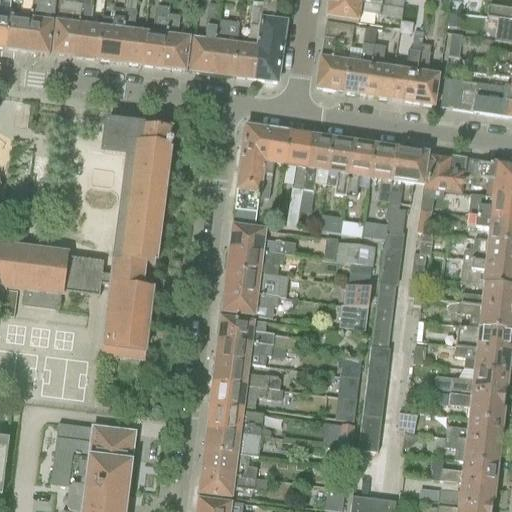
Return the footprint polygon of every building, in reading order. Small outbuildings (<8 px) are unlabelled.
[(0,0),(0,50),(4,51),(8,20),(0,18),(0,0)] [(4,51),(27,54),(33,1),(24,0),(21,0),(19,21),(8,20),(4,51)] [(82,0),(82,7),(92,8),(93,0),(82,0)] [(126,0),(125,13),(135,14),(136,0),(126,0)] [(260,29),(253,83),(276,86),(285,26),(272,24),(276,2),(264,0),(263,9),(260,29)] [(388,0),(387,8),(331,0),(328,0),(325,21),(357,26),(359,15),(401,21),(403,0),(388,0)] [(331,0),(387,8),(388,0),(331,0)] [(485,20),(497,22),(511,24),(511,0),(510,12),(487,9),(485,20)] [(33,1),(27,54),(48,57),(54,11),(43,9),(43,2),(33,1)] [(52,58),(75,61),(82,7),(59,4),(52,58)] [(75,61),(96,63),(100,32),(90,30),(92,8),(82,7),(75,61)] [(251,8),(249,28),(260,29),(263,9),(251,8)] [(144,37),(140,69),(161,71),(168,18),(168,11),(157,10),(154,39),(144,37)] [(96,63),(118,66),(125,13),(114,11),(113,22),(101,20),(100,32),(96,63)] [(207,12),(206,22),(207,23),(217,24),(218,13),(209,12),(208,12),(207,12)] [(118,66),(140,69),(144,37),(133,36),(136,14),(135,14),(125,13),(118,66)] [(449,17),(447,29),(456,30),(458,18),(449,17)] [(168,18),(161,71),(162,72),(184,74),(186,54),(188,43),(176,41),(179,19),(169,18),(168,18)] [(188,75),(210,78),(217,24),(207,23),(206,22),(203,45),(192,43),(188,75)] [(412,24),(399,22),(397,35),(410,37),(412,24)] [(511,24),(497,22),(493,45),(511,47),(511,24)] [(217,24),(210,78),(232,80),(236,49),(239,27),(228,25),(225,25),(217,24)] [(318,93),(343,97),(348,65),(350,48),(353,30),(325,25),(315,89),(318,93)] [(232,80),(253,83),(260,29),(249,28),(246,50),(236,49),(232,80)] [(364,30),(362,47),(373,48),(375,32),(364,30)] [(413,36),(410,54),(419,55),(420,47),(422,37),(413,36)] [(450,38),(448,54),(458,56),(461,40),(450,38)] [(343,97),(365,100),(373,48),(362,47),(361,49),(359,66),(348,65),(343,97)] [(419,55),(411,107),(434,110),(439,78),(427,76),(429,57),(428,56),(429,48),(420,47),(419,55)] [(350,48),(348,65),(359,66),(361,49),(350,48)] [(365,100),(389,103),(393,71),(381,69),(384,50),(373,48),(365,100)] [(389,103),(411,107),(419,55),(410,54),(407,53),(404,73),(393,71),(389,103)] [(511,58),(492,56),(490,67),(511,70),(511,58)] [(503,90),(502,91),(511,92),(511,70),(490,67),(489,78),(511,81),(509,91),(503,90)] [(511,92),(502,91),(471,87),(471,86),(444,82),(439,111),(511,121),(511,92)] [(113,263),(143,267),(154,268),(169,151),(170,151),(170,147),(168,147),(170,133),(101,125),(101,126),(105,126),(101,155),(126,158),(113,263)] [(233,224),(254,226),(257,202),(267,134),(244,130),(233,224)] [(267,134),(257,201),(267,203),(273,167),(284,169),(288,137),(267,134)] [(290,192),(302,194),(310,140),(288,137),(284,169),(294,170),(290,192)] [(310,140),(302,194),(311,195),(313,187),(325,189),(327,175),(332,144),(310,140)] [(327,175),(325,189),(334,190),(333,198),(345,200),(353,147),(332,144),(327,175)] [(353,147),(345,200),(354,202),(356,190),(368,192),(370,182),(375,150),(353,147)] [(390,185),(391,185),(395,153),(375,150),(370,182),(379,183),(376,205),(387,206),(390,185)] [(390,185),(387,206),(398,208),(401,186),(412,188),(414,176),(417,156),(395,153),(391,185),(390,185)] [(414,176),(412,188),(419,189),(422,189),(423,189),(421,199),(419,214),(430,216),(432,200),(442,202),(443,195),(461,198),(461,197),(460,197),(464,163),(424,157),(417,156),(414,176)] [(511,170),(477,165),(475,185),(486,186),(484,200),(491,200),(511,202),(511,170)] [(290,192),(285,230),(294,231),(295,231),(298,214),(299,214),(302,194),(290,192)] [(302,194),(299,214),(308,216),(311,195),(302,194)] [(468,209),(467,219),(511,224),(511,202),(491,200),(484,200),(469,198),(468,209)] [(419,214),(415,237),(420,238),(423,238),(427,239),(430,216),(419,214)] [(487,233),(486,244),(511,247),(511,224),(467,219),(466,231),(487,233)] [(326,220),(324,235),(338,237),(340,222),(326,220)] [(386,229),(384,244),(400,246),(403,226),(403,225),(401,225),(401,226),(387,224),(386,230),(386,229)] [(378,228),(376,242),(383,243),(384,244),(386,229),(378,228)] [(232,230),(229,252),(282,259),(293,260),(294,248),(284,246),(284,248),(262,245),(264,234),(232,230)] [(418,250),(418,251),(429,253),(431,239),(427,239),(423,238),(420,238),(418,250)] [(325,243),(323,262),(334,263),(337,246),(337,245),(337,243),(325,241),(325,242),(325,243)] [(384,245),(378,287),(394,289),(400,246),(384,244),(384,245)] [(463,253),(462,262),(511,267),(511,247),(486,244),(485,255),(463,253)] [(334,263),(334,265),(353,267),(370,269),(371,270),(373,251),(337,246),(334,263)] [(143,267),(113,263),(111,279),(101,278),(102,265),(65,260),(65,255),(64,254),(63,257),(47,255),(47,252),(46,252),(45,254),(29,252),(29,250),(27,250),(27,252),(11,250),(11,248),(9,248),(9,250),(0,248),(0,291),(4,292),(3,294),(5,294),(5,292),(22,294),(20,309),(58,314),(60,295),(98,300),(100,287),(110,288),(101,357),(116,359),(117,351),(143,354),(151,294),(140,293),(143,267)] [(229,252),(226,273),(250,276),(258,277),(275,279),(277,268),(281,269),(282,259),(229,252)] [(511,267),(462,262),(461,274),(469,275),(468,287),(482,289),(482,288),(511,291),(511,267)] [(353,267),(350,289),(367,291),(370,269),(353,267)] [(226,273),(224,295),(277,302),(278,290),(285,291),(286,281),(275,279),(258,277),(226,273)] [(410,281),(407,297),(416,299),(418,282),(412,281),(410,281)] [(378,287),(370,351),(387,353),(394,290),(394,289),(378,287)] [(344,288),(341,310),(367,313),(370,291),(367,291),(350,289),(344,288)] [(461,298),(460,307),(511,313),(511,291),(482,288),(482,289),(481,300),(461,298)] [(277,302),(224,295),(221,317),(266,322),(267,311),(275,312),(277,302)] [(447,306),(446,316),(459,318),(458,318),(479,320),(477,331),(511,335),(511,334),(511,333),(511,313),(460,307),(447,306)] [(367,313),(341,310),(340,309),(337,333),(365,336),(367,313)] [(220,321),(217,343),(271,350),(272,339),(264,338),(265,326),(220,321)] [(456,340),(455,350),(508,356),(511,335),(477,331),(468,330),(463,330),(462,341),(456,340)] [(272,339),(271,350),(282,351),(284,351),(294,352),(295,342),(272,339)] [(217,343),(215,364),(246,368),(264,370),(265,360),(269,360),(271,350),(217,343)] [(282,351),(271,350),(269,360),(283,362),(284,351),(282,351)] [(414,350),(411,367),(422,368),(424,352),(414,350)] [(463,373),(472,374),(506,378),(508,356),(455,350),(454,362),(465,363),(463,373)] [(370,351),(362,422),(380,424),(380,422),(385,388),(389,353),(387,353),(370,351)] [(341,360),(339,380),(358,382),(360,362),(341,360)] [(215,364),(212,386),(277,394),(278,385),(275,381),(267,380),(267,381),(245,379),(246,368),(215,364)] [(450,394),(470,397),(503,401),(504,391),(507,389),(508,383),(506,381),(506,378),(472,374),(471,385),(451,383),(450,394)] [(339,380),(337,396),(356,399),(358,382),(339,380)] [(212,386),(209,409),(241,413),(241,411),(254,413),(255,402),(280,405),(282,395),(277,394),(212,386)] [(439,397),(438,408),(448,409),(449,398),(439,397)] [(468,412),(466,422),(500,426),(500,425),(503,423),(504,417),(502,414),(503,401),(470,397),(469,400),(449,398),(448,409),(468,412)] [(336,402),(333,424),(353,426),(355,404),(336,402)] [(206,434),(259,440),(269,441),(270,437),(260,433),(262,418),(241,415),(241,413),(209,409),(206,434)] [(398,414),(396,436),(412,437),(415,416),(398,414)] [(362,422),(358,454),(376,457),(380,424),(362,422)] [(445,429),(444,442),(498,448),(500,426),(466,422),(465,432),(445,429)] [(133,437),(93,432),(55,427),(48,490),(70,492),(67,494),(65,511),(125,511),(127,503),(125,503),(133,437)] [(338,428),(335,450),(349,451),(350,452),(353,431),(338,428)] [(257,462),(259,440),(206,434),(203,456),(235,460),(247,461),(257,462)] [(403,437),(402,452),(406,452),(416,444),(417,439),(403,437)] [(444,442),(443,453),(454,454),(453,465),(462,466),(495,470),(498,448),(444,442)] [(330,449),(327,471),(329,472),(346,474),(349,451),(335,450),(330,449)] [(203,456),(201,477),(254,484),(255,472),(246,471),(247,461),(235,460),(203,456)] [(440,475),(439,485),(493,491),(495,470),(462,466),(461,477),(440,474),(440,475)] [(431,474),(430,484),(439,485),(440,475),(431,474)] [(254,484),(201,477),(198,499),(229,503),(231,492),(264,496),(265,485),(254,484)] [(436,507),(457,509),(478,511),(490,511),(491,503),(494,501),(495,495),(493,493),(493,491),(439,485),(459,488),(458,498),(438,495),(436,505),(436,507)] [(326,492),(323,511),(341,511),(343,494),(326,492)] [(428,494),(427,503),(436,505),(438,495),(428,494)] [(352,501),(350,511),(394,511),(395,506),(352,501)] [(197,503),(196,511),(241,511),(242,509),(229,507),(217,506),(197,503)]
